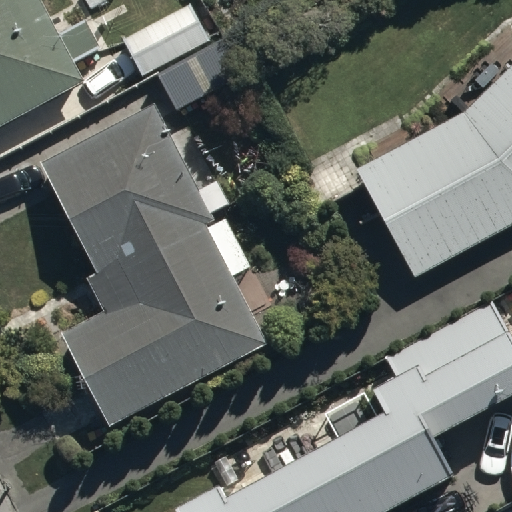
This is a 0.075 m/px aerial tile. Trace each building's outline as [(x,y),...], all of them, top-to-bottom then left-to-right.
[(0,0),(0,128),(90,83),(79,61),(105,48),(93,23),(63,38),(43,0),(0,0)] [(192,0),(126,34),(143,68),(211,33),(194,0),(192,0)] [(161,68),(179,104),(241,73),(223,37),(161,68)] [(353,163),(410,267),(511,215),(511,53),(459,105),(353,163)] [(45,154),(101,264),(88,270),(106,307),(65,328),(112,420),(270,339),(235,270),(252,261),(226,212),(216,217),(155,97),(45,154)] [(361,412),(178,508),(179,511),(386,511),(455,476),(438,442),(511,403),(511,340),(497,312),(390,369),(396,380),(372,393),(383,414),(366,423),(361,412)]
